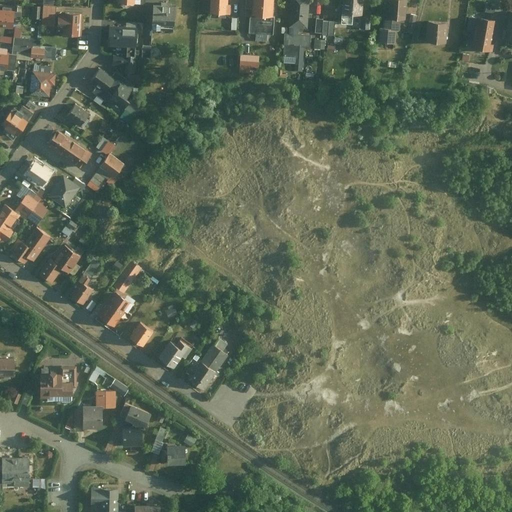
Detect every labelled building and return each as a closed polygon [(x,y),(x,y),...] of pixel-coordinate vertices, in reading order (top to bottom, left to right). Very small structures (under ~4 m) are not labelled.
[(230,0),(212,0),(213,13),(234,14),(234,4),(230,4),(230,0)] [(256,0),(248,0),(248,8),(256,9),(256,0)] [(277,0),(256,0),(256,9),(255,18),(265,18),(272,19),(277,19),(277,0)] [(311,0),(293,0),(292,29),(310,29),(311,0)] [(366,0),(342,0),(341,25),(352,26),(353,15),(366,16),(366,0)] [(410,0),(387,0),(386,28),(404,29),(404,21),(410,22),(410,0)] [(174,29),(175,8),(164,8),(164,4),(157,3),(157,6),(149,6),(148,31),(157,31),(157,29),(174,29)] [(53,4),(44,4),(44,5),(43,19),(42,24),(55,25),(56,4),(53,4)] [(43,19),(44,5),(34,5),(33,18),(43,19)] [(21,11),(0,9),(0,25),(12,26),(13,17),(21,17),(21,11)] [(83,13),(58,11),(57,28),(65,28),(64,34),(82,35),(83,13)] [(415,32),(418,14),(412,13),(408,31),(415,32)] [(493,51),(498,19),(477,16),(472,47),(493,51)] [(255,18),(253,18),(252,36),(276,37),(277,19),(272,19),(272,23),(265,23),(265,18),(255,18)] [(372,18),(362,18),(362,30),(372,30),(372,18)] [(327,19),(319,19),(318,34),(326,34),(327,22),(327,19)] [(338,23),(327,22),(326,34),(326,36),(338,37),(338,23)] [(445,42),(446,23),(429,22),(428,41),(445,42)] [(137,29),(109,28),(109,47),(136,48),(137,29)] [(400,30),(384,28),(383,42),(399,43),(400,30)] [(423,32),(416,31),(414,42),(421,43),(423,32)] [(314,37),(287,35),(286,58),(300,59),(299,71),(306,71),(307,50),(313,50),(314,37)] [(14,36),(12,53),(15,53),(15,58),(31,59),(32,56),(54,58),(55,47),(33,45),(33,38),(14,36)] [(328,40),(318,40),(317,50),(328,51),(328,40)] [(154,46),(144,46),(144,58),(154,58),(154,46)] [(0,67),(7,68),(9,53),(7,52),(7,48),(0,47),(0,67)] [(12,53),(9,53),(7,68),(14,69),(15,58),(15,53),(12,53)] [(262,57),(244,55),(242,73),(253,74),(254,68),(261,68),(262,57)] [(137,56),(116,56),(116,66),(131,66),(131,73),(137,73),(137,56)] [(482,71),(482,64),(472,63),(472,70),(482,71)] [(101,67),(92,80),(100,85),(96,90),(101,94),(97,100),(101,103),(104,98),(108,92),(106,90),(115,77),(112,75),(101,67)] [(115,77),(106,90),(108,92),(104,98),(124,113),(125,114),(128,111),(134,115),(135,113),(142,104),(132,97),(130,99),(126,96),(135,84),(115,70),(112,75),(115,77)] [(35,72),(32,96),(52,98),(54,74),(35,72)] [(14,107),(12,110),(27,121),(34,111),(24,103),(19,110),(14,107)] [(68,116),(83,127),(92,114),(77,104),(68,116)] [(10,108),(0,121),(17,135),(27,121),(12,110),(10,108)] [(125,114),(124,113),(122,116),(136,125),(141,116),(135,113),(134,115),(128,111),(125,114)] [(102,131),(109,135),(114,128),(108,123),(102,131)] [(52,144),(89,169),(98,155),(61,130),(52,144)] [(106,138),(100,148),(110,155),(112,154),(117,146),(106,138)] [(116,176),(118,177),(127,164),(112,154),(110,155),(102,168),(104,167),(116,176)] [(37,161),(28,173),(45,187),(58,170),(48,163),(45,167),(37,161)] [(103,189),(105,191),(116,176),(104,167),(90,185),(101,192),(103,189)] [(51,197),(69,209),(83,187),(76,182),(66,176),(51,197)] [(79,178),(76,182),(83,187),(69,209),(72,211),(74,208),(85,192),(89,186),(79,178)] [(57,206),(35,191),(22,210),(43,225),(57,206)] [(85,192),(74,208),(81,212),(92,197),(85,192)] [(9,203),(0,215),(0,218),(15,229),(25,214),(9,203)] [(15,229),(0,218),(0,242),(3,244),(7,238),(12,241),(19,232),(15,229)] [(74,220),(66,233),(72,237),(80,224),(74,220)] [(29,244),(21,239),(11,253),(27,264),(34,254),(39,258),(53,238),(40,229),(29,244)] [(85,238),(83,242),(92,248),(95,244),(85,238)] [(52,256),(41,271),(54,281),(64,267),(69,271),(81,253),(67,243),(56,259),(52,256)] [(85,271),(94,276),(102,262),(94,257),(85,271)] [(140,269),(129,261),(112,286),(123,293),(140,269)] [(88,275),(74,296),(87,305),(98,289),(91,285),(95,279),(88,275)] [(133,307),(118,297),(103,317),(118,328),(133,307)] [(176,308),(169,311),(173,320),(180,317),(176,308)] [(202,320),(194,315),(188,324),(196,329),(202,320)] [(133,338),(145,347),(156,332),(143,323),(133,338)] [(172,340),(161,358),(178,369),(185,358),(188,359),(196,346),(183,338),(179,345),(172,340)] [(231,355),(216,344),(191,380),(206,391),(231,355)] [(16,357),(0,357),(0,376),(15,376),(16,357)] [(97,365),(91,378),(98,382),(104,369),(97,365)] [(75,388),(75,366),(68,366),(61,367),(60,374),(56,374),(56,372),(48,373),(48,375),(39,375),(39,390),(39,404),(73,404),(72,388),(75,388)] [(116,377),(111,385),(127,394),(131,387),(116,377)] [(20,402),(23,393),(16,391),(13,400),(20,402)] [(116,391),(95,392),(96,408),(104,408),(117,407),(116,391)] [(155,413),(135,404),(128,418),(149,428),(155,413)] [(104,428),(104,408),(96,408),(85,408),(85,428),(104,428)] [(140,427),(124,428),(124,446),(141,446),(140,427)] [(189,433),(185,439),(194,445),(198,438),(189,433)] [(162,438),(164,435),(162,434),(152,448),(159,452),(166,441),(162,438)] [(187,444),(167,445),(168,466),(188,465),(187,444)] [(32,457),(2,457),(2,477),(0,477),(0,489),(3,489),(3,483),(32,482),(32,457)] [(35,477),(34,486),(47,486),(47,477),(35,477)] [(114,511),(115,496),(86,495),(85,511),(114,511)]
